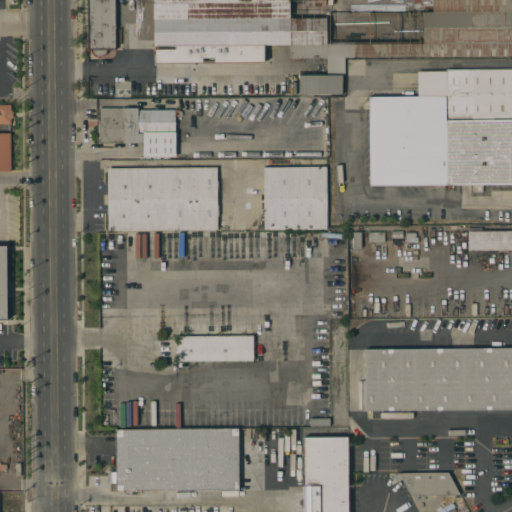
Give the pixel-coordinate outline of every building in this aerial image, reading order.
[(115,0),(115,50),(106,50),(104,55),(101,57),(96,57),(93,56),(91,53),(90,52),(90,50),(87,50),(86,0),(115,0)] [(153,46),(153,0),(289,0),(289,18),(326,18),(326,45),(153,46)] [(300,17),(300,1),(289,0),(289,17),(300,17)] [(325,0),(325,13),(300,13),(300,0),(325,0)] [(511,55),(353,57),(353,44),(422,43),(422,12),(432,12),(432,0),(511,0),(511,55)] [(511,184),(369,186),(368,97),(417,97),(417,79),(411,79),(410,75),(417,75),(417,72),(445,71),(445,70),(511,69),(511,184)] [(298,94),(298,75),(341,75),(341,94),(298,94)] [(10,114),(11,114),(11,116),(10,116),(10,124),(0,124),(0,105),(10,105),(10,114)] [(96,121),(99,121),(99,108),(137,108),(137,110),(174,110),(179,110),(179,112),(181,112),(181,117),(175,117),(175,157),(143,157),(143,142),(138,142),(138,143),(123,143),(97,143),(96,121)] [(0,134),(10,134),(10,171),(0,171),(0,134)] [(326,229),(317,229),(317,232),(303,232),(303,229),(263,230),(263,179),(261,179),(261,168),(263,168),(263,167),(326,167),(326,229)] [(216,168),(216,181),(218,181),(218,192),(216,192),(217,206),(218,206),(218,216),(217,216),(217,230),(108,231),(107,169),(216,168)] [(429,239),(429,236),(428,236),(428,234),(429,234),(429,232),(431,232),(431,231),(434,231),(434,233),(457,232),(457,230),(461,230),(461,232),(462,232),(462,238),(429,239)] [(511,250),(468,250),(467,231),(511,231),(511,250)] [(384,232),(384,242),(368,242),(368,232),(384,232)] [(297,236),(298,270),(185,271),(185,237),(297,236)] [(185,271),(126,271),(126,237),(185,237),(185,271)] [(299,336),(299,360),(176,361),(176,337),(299,336)] [(511,348),(511,409),(361,411),(361,410),(358,410),(358,382),(360,382),(360,381),(364,381),(364,349),(511,348)] [(294,381),(312,381),(313,413),(294,414),(294,381)] [(110,492),(110,483),(108,483),(107,472),(116,472),(115,430),(237,429),(238,490),(110,492)] [(347,511),(302,511),(302,437),(347,437),(347,511)] [(396,482),(393,476),(398,473),(401,479),(396,482)] [(398,473),(447,473),(459,495),(410,495),(401,479),(398,473)]
